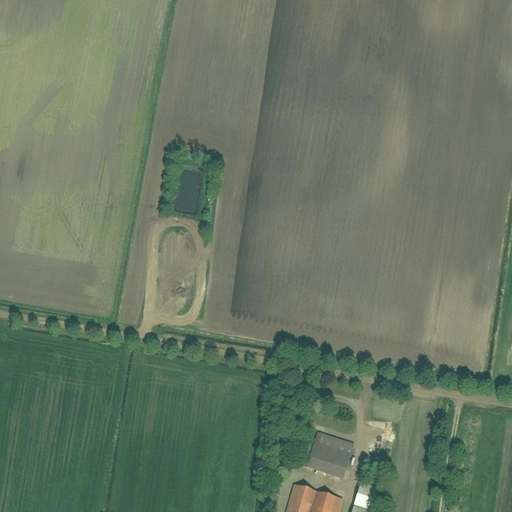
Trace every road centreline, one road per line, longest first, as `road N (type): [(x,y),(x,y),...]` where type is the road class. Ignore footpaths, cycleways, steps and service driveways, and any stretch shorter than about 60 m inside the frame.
road 1 (track): [(511,400),(0,311)]
road 2 (track): [(298,363),(298,390),(362,406),(345,511)]
road 3 (track): [(459,390),(442,511)]
